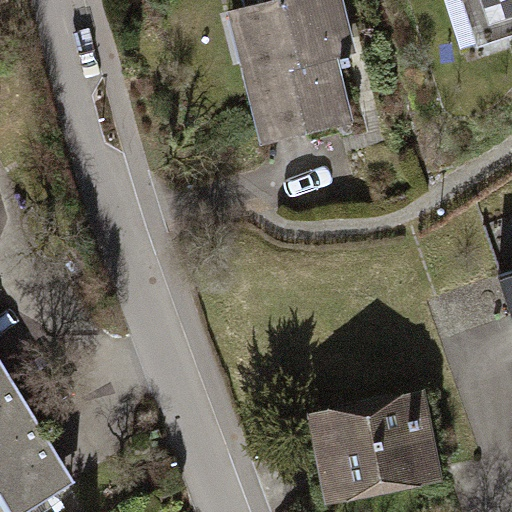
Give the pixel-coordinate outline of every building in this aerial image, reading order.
[(338,0),(273,0),(244,7),(257,58),(246,61),(266,142),(350,121),(331,45),(349,40),(338,0)] [(511,0),(467,0),(481,40),(511,29),(511,0)] [(511,270),(498,275),(511,312),(511,270)] [(0,359),(0,407),(21,395),(0,359)] [(21,395),(0,407),(0,466),(47,438),(21,395)] [(407,400),(330,415),(343,486),(421,469),(417,448),(431,446),(424,412),(410,416),(407,400)] [(47,438),(0,466),(0,511),(20,511),(73,480),(47,438)]
